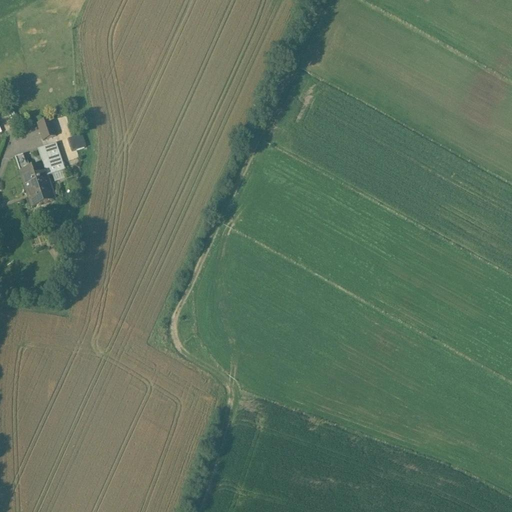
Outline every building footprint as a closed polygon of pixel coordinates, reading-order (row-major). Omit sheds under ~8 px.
[(54,137),(50,120),(45,122),(48,138),(54,137)] [(38,124),(43,141),(48,140),(43,122),(38,124)] [(84,136),(69,141),(73,152),(87,147),(84,136)] [(56,145),(15,158),(24,185),(47,177),(45,170),(47,169),(50,176),(64,171),(56,145)] [(47,177),(24,185),(31,208),(55,200),(47,177)]
